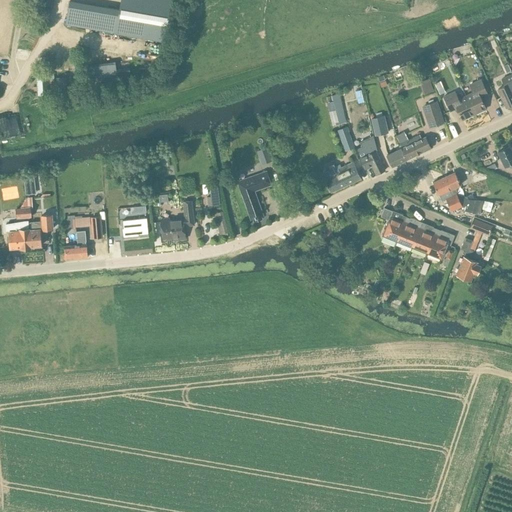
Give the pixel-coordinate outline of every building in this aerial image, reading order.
[(173,0),(120,0),(120,9),(70,1),(66,24),(166,42),(173,0)] [(118,72),(117,63),(90,66),(92,84),(118,81),(118,78),(130,76),(129,70),(118,72)] [(36,74),(37,86),(32,86),(33,91),(38,90),(38,96),(56,95),(54,73),(36,74)] [(511,74),(501,79),(505,86),(498,89),(506,107),(511,104),(511,74)] [(66,77),(56,78),(57,94),(67,94),(66,77)] [(434,91),(429,78),(419,82),(423,94),(434,91)] [(481,80),(470,85),(473,93),(466,96),(474,114),(486,109),(481,97),(487,94),(483,85),(481,80)] [(445,92),(443,86),(437,89),(440,94),(445,92)] [(462,119),(474,114),(466,96),(459,100),(455,91),(444,97),(446,102),(450,111),(457,108),(462,119)] [(326,98),(326,99),(327,104),(332,125),(346,121),(339,93),(325,97),(326,98)] [(443,122),(436,102),(425,106),(429,116),(427,117),(430,127),(443,122)] [(414,114),(401,121),(406,133),(420,126),(414,114)] [(390,133),(386,116),(373,119),(376,135),(390,133)] [(347,126),(337,129),(345,151),(355,147),(347,126)] [(404,132),(397,136),(400,142),(408,159),(431,148),(426,137),(422,139),(419,134),(408,140),(404,132)] [(362,146),(356,149),(359,158),(360,160),(365,169),(369,167),(372,166),(376,174),(385,170),(381,161),(378,156),(376,151),(377,150),(373,135),(360,142),(362,146)] [(402,148),(386,155),(388,158),(392,167),(408,159),(400,142),(400,143),(402,148)] [(498,152),(502,161),(504,166),(511,163),(511,165),(511,150),(510,146),(498,152)] [(267,147),(257,151),(261,165),(272,161),(267,147)] [(322,173),(331,192),(360,178),(353,162),(341,167),(340,164),(322,173)] [(271,184),(268,175),(266,171),(237,181),(248,210),(251,220),(253,219),(254,222),(262,219),(261,216),(263,215),(254,190),(271,184)] [(455,172),(444,177),(454,198),(475,199),(473,194),(466,196),(464,196),(457,195),(456,193),(458,192),(455,187),(461,184),(459,181),(455,172)] [(444,177),(433,182),(442,201),(446,199),(451,211),(458,208),(462,206),(465,207),(464,211),(480,215),(484,201),(475,199),(454,198),(444,177)] [(211,196),(207,197),(208,206),(220,204),(218,186),(210,187),(211,196)] [(27,197),(19,208),(23,208),(24,217),(30,217),(30,207),(32,207),(32,197),(27,197)] [(170,221),(169,218),(161,219),(162,229),(163,239),(185,236),(184,226),(194,225),(193,215),(191,201),(183,201),(185,217),(182,218),(183,219),(170,221)] [(397,240),(406,216),(405,218),(402,216),(403,214),(393,210),(392,211),(384,208),(381,216),(389,220),(383,235),(397,240)] [(223,211),(217,212),(220,226),(226,224),(223,211)] [(41,215),(42,231),(53,230),(52,215),(41,215)] [(91,226),(90,217),(82,217),(82,216),(75,216),(75,215),(67,216),(67,218),(66,218),(67,234),(76,233),(77,233),(77,231),(76,228),(76,227),(91,226)] [(101,216),(91,216),(92,238),(103,237),(101,216)] [(406,216),(397,240),(412,246),(422,222),(410,217),(410,219),(406,218),(407,217),(406,216)] [(147,218),(123,220),(124,228),(123,228),(123,237),(139,235),(139,234),(148,233),(147,218)] [(473,241),(465,237),(461,249),(466,251),(464,256),(463,256),(456,274),(466,278),(470,279),(472,272),(477,274),(480,265),(476,264),(477,262),(471,260),(482,233),(489,236),(493,226),(475,219),(471,229),(477,231),(473,241)] [(422,222),(412,246),(427,252),(437,229),(437,228),(436,230),(433,228),(434,227),(422,222)] [(327,241),(334,238),(331,228),(323,231),(327,241)] [(33,239),(32,230),(29,230),(29,229),(20,230),(20,231),(9,231),(11,248),(18,247),(18,238),(20,238),(20,239),(30,238),(30,239),(33,239)] [(18,238),(18,247),(21,247),(21,248),(31,248),(31,246),(41,246),(40,229),(32,230),(33,239),(30,239),(30,238),(20,239),(20,238),(18,238)] [(437,229),(427,252),(441,258),(447,244),(451,245),(455,235),(441,230),(440,231),(437,230),(437,229)] [(86,239),(86,232),(85,231),(77,231),(77,233),(76,233),(78,247),(65,248),(65,250),(66,260),(88,257),(86,247),(86,246),(85,239),(86,239)] [(453,251),(449,249),(445,257),(446,258),(445,262),(449,263),(453,251)] [(375,291),(379,281),(377,280),(374,285),(372,286),(367,283),(366,287),(375,291)] [(375,293),(373,298),(376,300),(378,296),(378,297),(380,296),(381,293),(380,291),(378,291),(376,292),(375,293)] [(411,301),(408,307),(414,310),(417,304),(411,301)]
